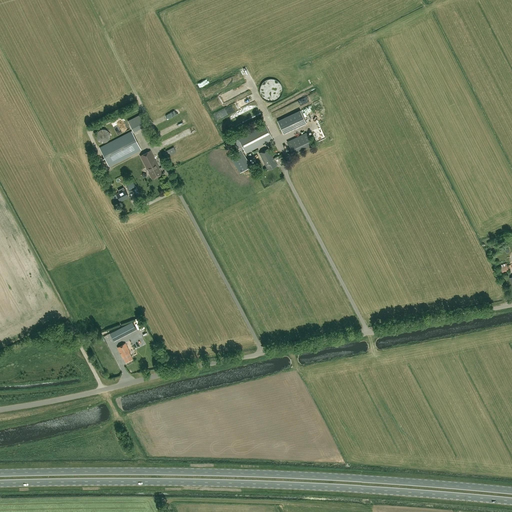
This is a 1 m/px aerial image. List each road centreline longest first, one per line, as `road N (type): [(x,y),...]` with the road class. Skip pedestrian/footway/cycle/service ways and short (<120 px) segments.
road 1 (unclassified): [(0,409),(511,303)]
road 2 (primary): [(0,483),(257,483),(511,501)]
road 3 (primary): [(511,490),(189,471),(0,473)]
